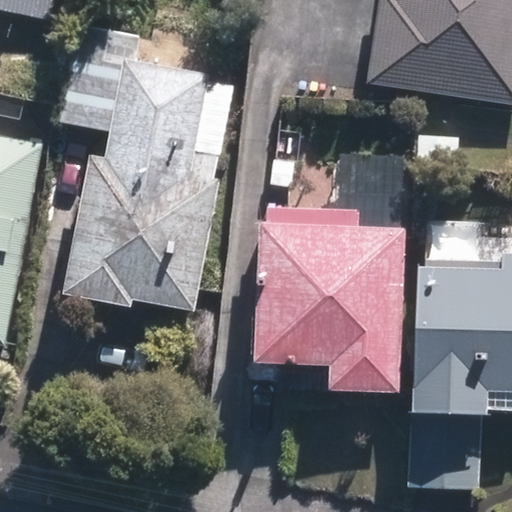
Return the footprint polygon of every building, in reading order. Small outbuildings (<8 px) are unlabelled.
[(51,0),(0,0),(0,16),(46,26),(51,0)] [(511,0),(373,0),(359,90),(511,113),(511,0)] [(93,164),(79,162),(51,302),(121,315),(122,308),(184,320),(216,159),(189,153),(203,82),(113,64),(93,164)] [(460,137),(412,134),(409,178),(457,181),(460,137)] [(0,323),(36,147),(0,139),(0,323)] [(256,232),(247,232),(242,372),(316,375),(315,397),(389,400),(395,237),(350,235),(350,217),(257,214),(256,232)] [(413,276),(406,276),(398,340),(400,416),(400,423),(406,423),(400,490),(473,494),(477,460),(477,417),(511,417),(511,261),(493,260),(493,266),(413,265),(413,276)]
